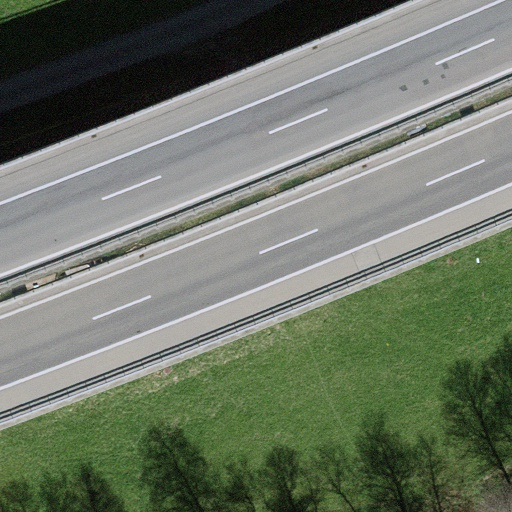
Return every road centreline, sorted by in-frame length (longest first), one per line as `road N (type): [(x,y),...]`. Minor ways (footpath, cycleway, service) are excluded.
road 1 (motorway): [(0,351),(511,144)]
road 2 (motorway): [(511,31),(0,238)]
road 3 (track): [(243,0),(0,92)]
